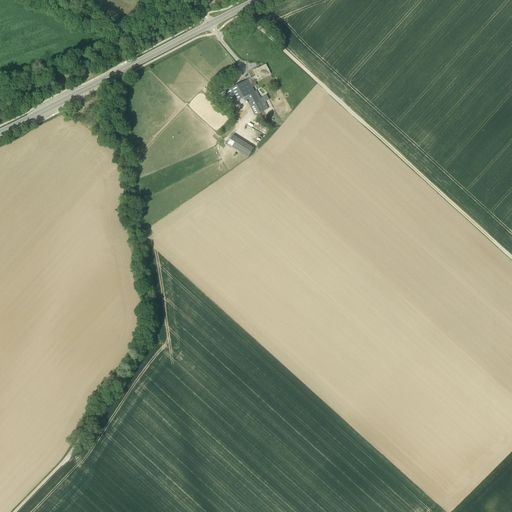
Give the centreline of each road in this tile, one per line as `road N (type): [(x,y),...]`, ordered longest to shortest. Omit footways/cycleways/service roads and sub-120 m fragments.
road 1 (unclassified): [(15,511),(65,458),(149,333),(115,119),(116,42)]
road 2 (track): [(213,32),(261,28),(511,257)]
road 3 (secondary): [(0,132),(123,69)]
